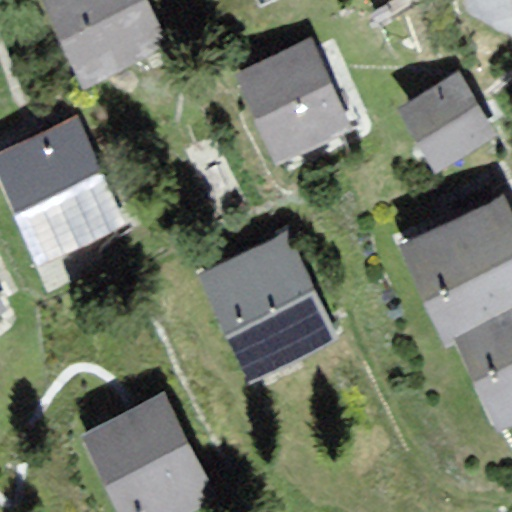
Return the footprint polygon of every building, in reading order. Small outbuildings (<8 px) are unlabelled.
[(130,0),(26,0),(67,90),(153,52),(130,0)] [(247,0),(253,14),(286,0),(247,0)] [(300,41),(220,76),(258,164),(339,129),(300,41)] [(397,99),(435,162),(496,126),(459,63),(397,99)] [(70,121),(0,148),(0,212),(19,261),(111,224),(70,121)] [(511,214),(501,190),(387,239),(428,339),(511,301),(511,214)] [(281,235),(189,270),(234,388),(326,353),(281,235)] [(511,301),(428,339),(470,436),(511,418),(511,301)] [(166,392),(71,427),(102,511),(198,511),(209,508),(166,392)]
